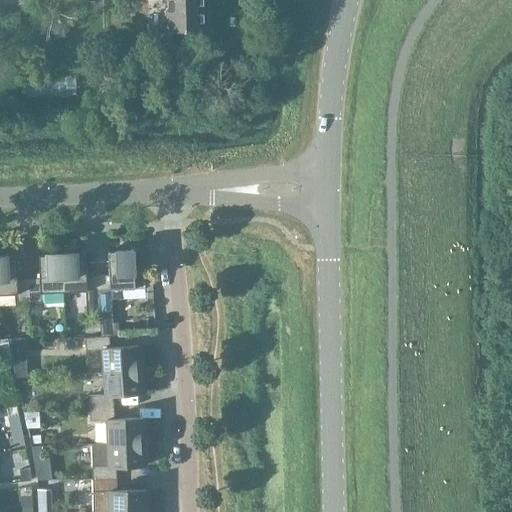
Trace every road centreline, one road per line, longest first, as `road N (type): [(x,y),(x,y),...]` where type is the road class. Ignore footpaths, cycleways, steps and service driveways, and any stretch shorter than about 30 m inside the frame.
road 1 (tertiary): [(331,511),(325,190)]
road 2 (residential): [(171,192),(184,511)]
road 3 (tertiary): [(325,190),(330,97),(348,0)]
road 4 (residential): [(0,203),(171,192)]
road 5 (residential): [(171,192),(325,190)]
